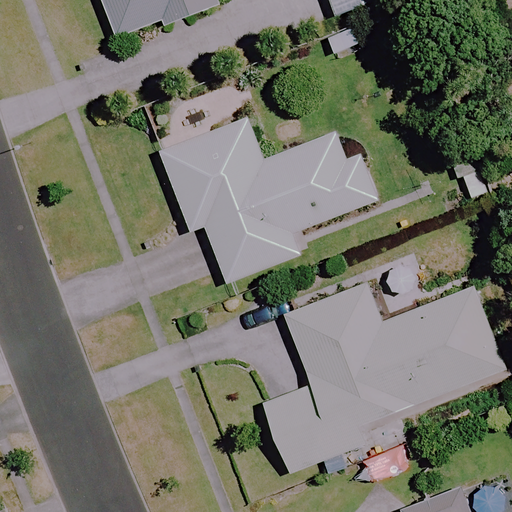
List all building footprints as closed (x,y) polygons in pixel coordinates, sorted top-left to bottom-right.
[(106,0),(122,42),(235,0),(106,0)] [(384,2),(383,0),(335,0),(341,16),(384,2)] [(269,163),(251,116),(165,148),(197,232),(211,226),(233,283),(303,256),(295,234),(382,201),(365,157),(351,163),(341,136),(269,163)] [(510,372),(479,291),(388,326),(373,287),(293,318),(319,387),(270,406),(296,473),(369,445),(362,427),(510,372)] [(477,511),(469,490),(409,511),(477,511)]
